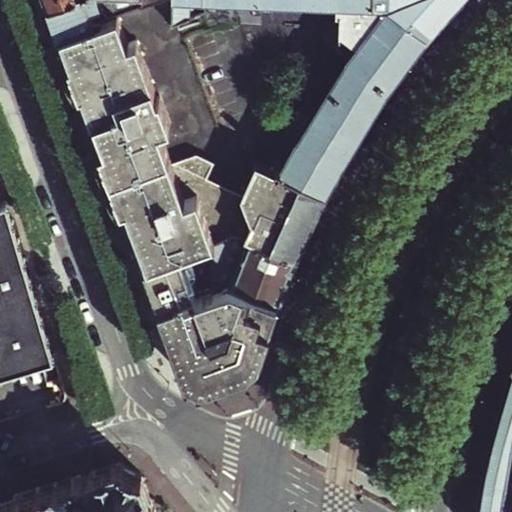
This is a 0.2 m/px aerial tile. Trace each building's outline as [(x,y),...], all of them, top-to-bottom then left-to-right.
[(60,0),(50,3),(61,33),(94,22),(90,12),(102,8),(99,0),(60,0)] [(99,0),(102,8),(106,18),(120,13),(143,6),(143,0),(99,0)] [(175,0),(175,23),(192,17),(192,0),(175,0)] [(373,0),(373,3),(388,4),(429,34),(450,11),(459,0),(373,0)] [(411,55),(429,34),(388,4),(373,3),(346,2),(345,25),(338,38),(358,51),(298,142),(342,163),(394,77),(411,55)] [(106,18),(102,8),(90,12),(94,22),(106,18)] [(146,265),(216,239),(236,231),(249,236),(300,255),(305,243),(319,211),(328,192),(273,166),(258,159),(243,192),(208,175),(215,160),(197,151),(172,160),(160,127),(172,123),(161,93),(158,95),(138,38),(130,41),(120,13),(106,18),(94,22),(61,33),(146,265)] [(328,192),(342,163),(298,142),(285,163),(277,160),(273,166),(328,192)] [(0,372),(56,355),(47,325),(44,314),(17,224),(9,199),(0,201),(0,372)] [(236,231),(216,239),(215,286),(231,280),(249,236),(236,231)] [(299,259),(300,255),(249,236),(231,280),(282,301),(286,291),(299,259)] [(215,286),(216,239),(146,265),(161,308),(215,286)] [(161,308),(172,339),(230,317),(269,337),(280,307),(282,301),(231,280),(215,286),(161,308)] [(230,317),(172,339),(181,362),(232,344),(235,340),(264,351),(266,347),(269,337),(230,317)] [(259,360),(264,351),(235,340),(232,344),(181,362),(185,373),(207,385),(227,380),(242,374),(259,360)] [(480,498),(477,511),(511,511),(511,473),(507,476),(511,448),(511,365),(494,428),(486,463),(480,498)] [(0,505),(2,511),(158,511),(144,473),(123,462),(61,481),(0,499),(0,505)]
